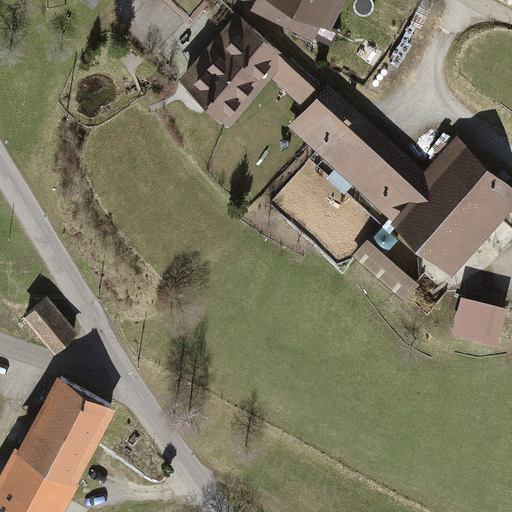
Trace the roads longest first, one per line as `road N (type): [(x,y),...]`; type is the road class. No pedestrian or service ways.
road 1 (tertiary): [(115,366),(0,166)]
road 2 (tertiary): [(212,511),(115,366)]
road 3 (unclassified): [(0,344),(90,375),(115,366)]
